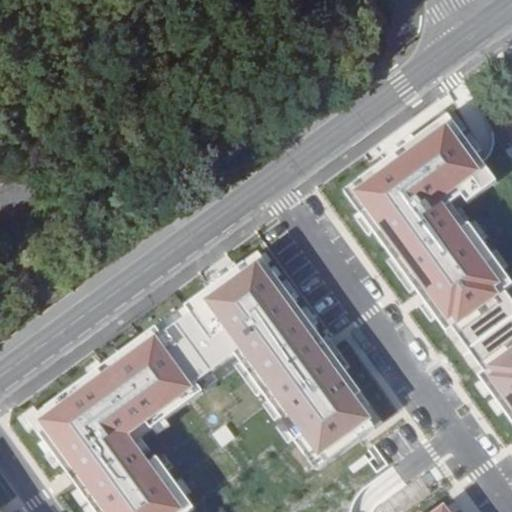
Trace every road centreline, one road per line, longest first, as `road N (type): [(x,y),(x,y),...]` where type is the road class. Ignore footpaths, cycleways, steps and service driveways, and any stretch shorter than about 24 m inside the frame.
road 1 (residential): [(511,510),(268,178)]
road 2 (residential): [(0,377),(268,178)]
road 3 (residential): [(268,178),(469,35)]
